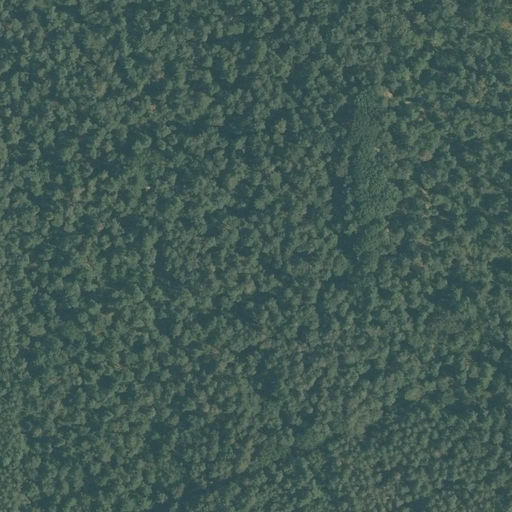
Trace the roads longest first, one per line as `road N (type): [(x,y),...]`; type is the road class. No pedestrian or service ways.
road 1 (track): [(511,350),(301,441)]
road 2 (track): [(301,441),(150,511)]
